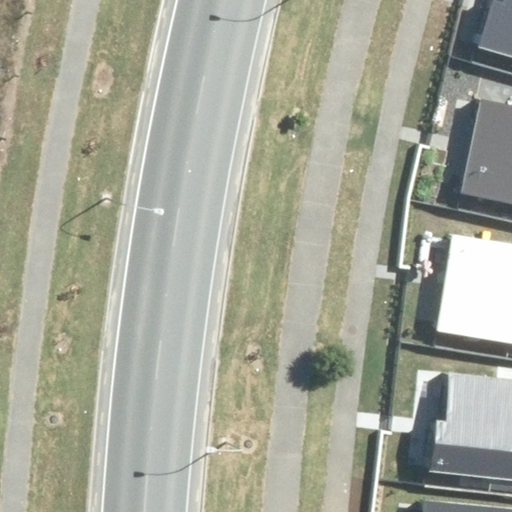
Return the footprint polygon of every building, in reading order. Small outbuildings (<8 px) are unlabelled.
[(511,0),(485,0),(470,61),(511,72),(511,0)] [(511,106),(473,99),(452,194),(511,205),(511,106)] [(511,252),(442,243),(428,328),(511,338),(511,252)] [(511,386),(424,379),(421,471),(511,477),(511,386)] [(511,511),(511,507),(424,500),(422,511),(511,511)]
